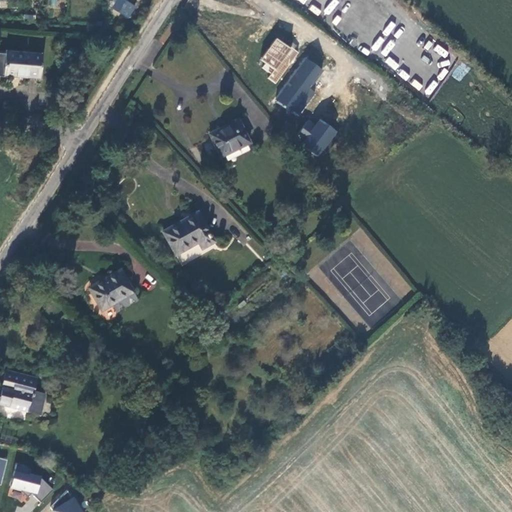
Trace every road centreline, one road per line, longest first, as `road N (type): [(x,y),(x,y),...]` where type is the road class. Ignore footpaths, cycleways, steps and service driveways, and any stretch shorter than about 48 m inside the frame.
road 1 (unknown): [(201,0),(290,24),(363,74)]
road 2 (unclassified): [(77,146),(169,0)]
road 3 (unclassified): [(0,261),(77,146)]
